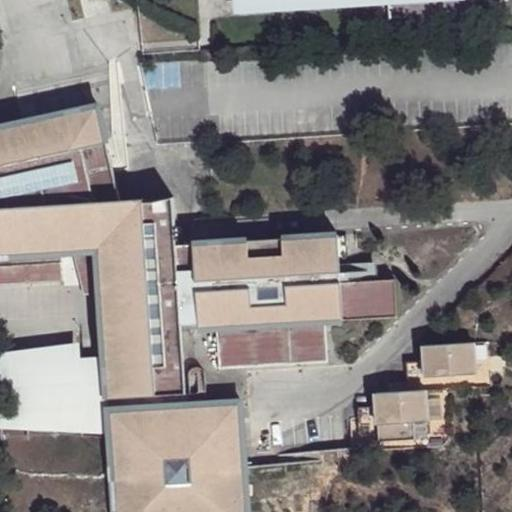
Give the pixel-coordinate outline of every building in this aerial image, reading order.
[(237,0),(238,7),(355,0),(388,0),(390,24),(490,18),(489,0),(237,0)] [(337,235),(176,246),(173,198),(154,202),(144,202),(144,199),(120,201),(98,105),(0,127),(0,285),(64,282),(62,251),(73,250),(84,295),(102,294),(106,357),(111,435),(116,511),(245,511),(238,405),(187,408),(181,326),(199,324),(200,333),(218,332),(220,368),(328,362),(325,322),(397,317),(395,280),(340,283),(337,235)] [(0,428),(111,435),(106,357),(81,358),(80,343),(0,353),(0,428)] [(425,376),(476,373),(474,344),(423,348),(425,376)] [(428,422),(426,390),(375,393),(377,425),(428,422)]
